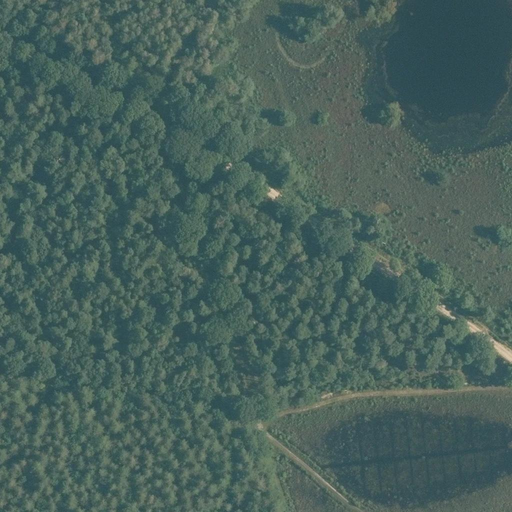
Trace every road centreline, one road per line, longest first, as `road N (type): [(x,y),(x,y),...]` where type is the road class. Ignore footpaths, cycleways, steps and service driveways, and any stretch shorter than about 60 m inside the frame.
road 1 (track): [(511,359),(238,171),(0,36)]
road 2 (track): [(363,511),(257,423),(171,398),(0,372)]
road 3 (track): [(164,117),(257,423)]
road 4 (track): [(257,423),(360,394),(511,385)]
